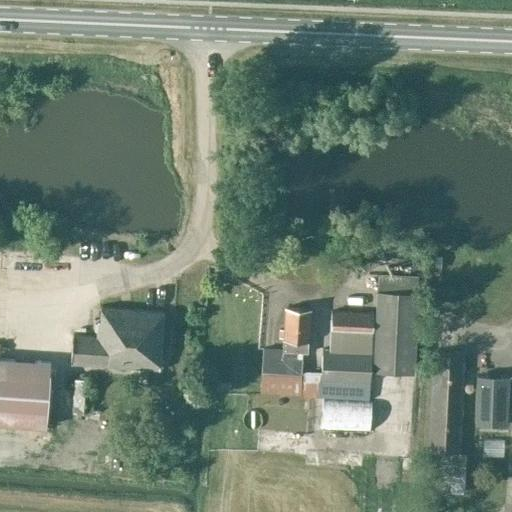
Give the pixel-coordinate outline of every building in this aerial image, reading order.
[(429,254),(429,268),(437,268),(437,255),(429,254)] [(282,349),(264,348),(263,348),(260,393),(300,396),(300,397),(369,400),(370,370),(414,373),(418,293),(419,276),(377,274),(376,290),(375,314),(331,311),(329,355),(323,355),(321,374),(302,373),(302,359),(297,358),(297,353),(308,354),(311,309),(285,308),(284,329),(279,329),(279,338),(283,338),(282,349)] [(72,334),(71,365),(88,366),(87,376),(67,375),(66,405),(100,407),(103,367),(160,371),(164,312),(101,307),(99,336),(72,334)] [(428,451),(461,453),(465,353),(432,351),(428,451)] [(0,424),(47,428),(51,361),(0,357),(0,424)] [(507,425),(509,376),(476,375),(474,423),(507,425)] [(323,399),(322,428),(370,430),(372,402),(323,399)] [(472,439),(472,454),(491,453),(491,438),(472,439)] [(382,511),(384,457),(353,456),(352,511),(382,511)]
